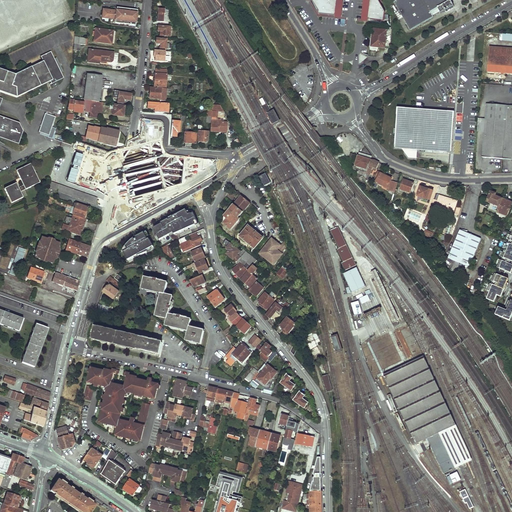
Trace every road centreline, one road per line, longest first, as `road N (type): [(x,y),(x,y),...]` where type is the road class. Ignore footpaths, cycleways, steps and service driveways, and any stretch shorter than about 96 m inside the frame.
road 1 (tertiary): [(325,428),(312,386),(221,269),(210,223),(245,158),(332,115)]
road 2 (residential): [(66,345),(253,392),(325,428)]
road 3 (residential): [(349,116),(383,158),(410,171),(447,180),(511,179)]
road 4 (tertiary): [(355,95),(511,4)]
road 5 (tertiary): [(233,155),(219,174),(99,241)]
road 6 (residential): [(233,155),(167,149),(167,123),(135,114)]
